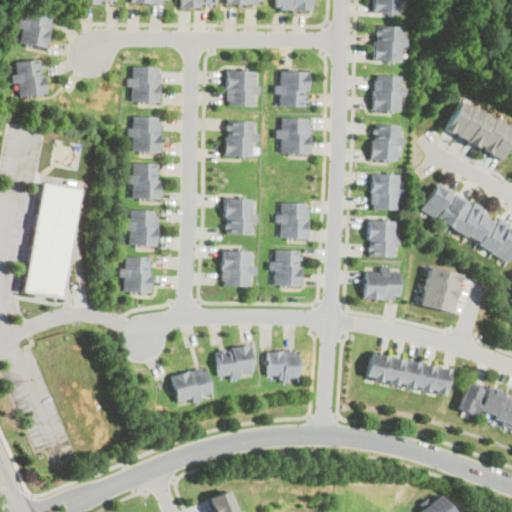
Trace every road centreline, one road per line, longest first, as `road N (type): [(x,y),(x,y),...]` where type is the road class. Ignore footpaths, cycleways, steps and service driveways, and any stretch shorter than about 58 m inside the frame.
road 1 (residential): [(50,511),(181,456),(283,433),(390,441),(511,480)]
road 2 (residential): [(324,433),(340,0)]
road 3 (residential): [(511,364),(329,316),(182,315),(140,334)]
road 4 (residential): [(182,315),(192,38)]
road 5 (residential): [(339,40),(122,35),(88,52)]
